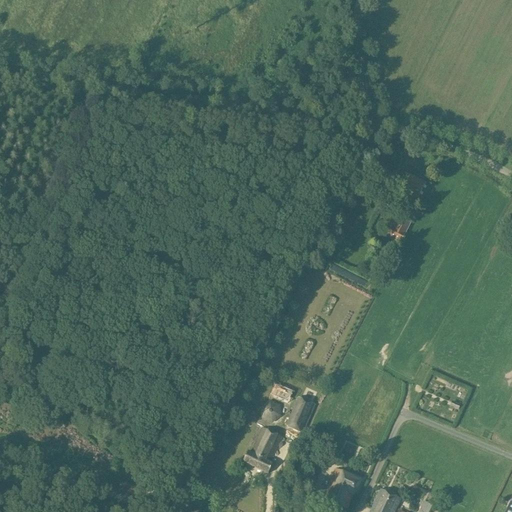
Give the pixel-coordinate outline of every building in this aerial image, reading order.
[(408,199),(415,203),(425,183),(410,176),(399,197),(407,201),(408,199)] [(386,237),(399,244),(410,224),(399,218),(394,227),(392,226),(386,237)] [(276,382),(270,396),(288,404),(294,389),(276,382)] [(314,405),(298,398),(286,426),(302,433),(314,405)] [(449,407),(458,410),(460,405),(452,402),(449,407)] [(279,422),(278,404),(262,404),(262,422),(279,422)] [(243,463),(268,475),(273,464),(270,463),(282,438),(262,428),(250,453),(248,452),(243,463)] [(322,499),(347,511),(353,497),(360,481),(335,470),(322,499)] [(369,511),(394,511),(401,500),(380,490),(369,511)] [(419,511),(430,511),(433,506),(424,501),(419,511)]
